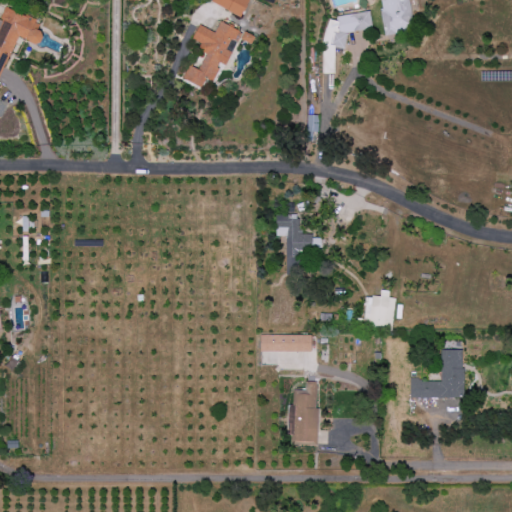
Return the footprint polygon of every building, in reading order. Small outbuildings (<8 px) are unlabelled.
[(249,0),(212,0),(211,3),(242,17),(249,0)] [(385,35),(415,29),(409,0),(382,0),(379,1),(385,35)] [(0,78),(17,36),(39,45),(44,34),(35,30),(39,21),(5,7),(0,19),(0,78)] [(371,31),(371,14),(342,14),(342,21),(324,21),(324,74),(335,74),(335,48),(346,48),(346,31),(371,31)] [(183,79),(201,88),(206,78),(213,81),(221,64),(226,66),(241,32),(220,22),(215,33),(199,25),(193,39),(202,44),(199,50),(206,53),(199,70),(189,65),(183,79)] [(307,132),(318,132),(318,115),(307,115),(307,132)] [(286,237),(286,272),(297,272),(297,251),(320,251),(321,237),(299,236),(299,215),(275,215),(275,237),(286,237)] [(395,299),(388,298),(389,291),(380,290),(380,297),(371,296),(370,306),(364,305),(363,326),(392,329),(395,299)] [(312,336),(261,336),(260,352),(312,352),(312,336)] [(410,380),(410,398),(464,398),(463,350),(440,350),(441,380),(410,380)] [(319,383),(305,382),(305,391),(292,390),(292,409),(293,409),(293,421),(294,421),(293,443),(317,444),(319,383)]
